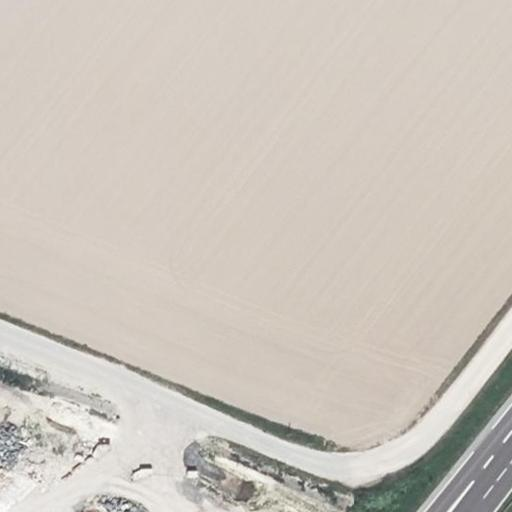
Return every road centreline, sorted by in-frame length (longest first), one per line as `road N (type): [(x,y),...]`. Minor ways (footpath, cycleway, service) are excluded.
road 1 (unclassified): [(0,332),(277,449),(324,464),(359,464),(402,450),(511,322)]
road 2 (trunk): [(511,414),(431,511)]
